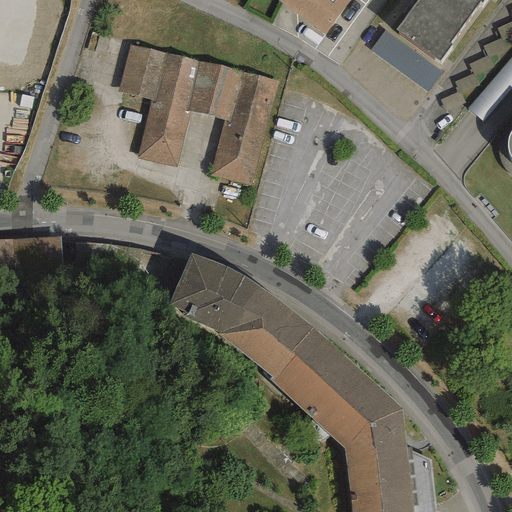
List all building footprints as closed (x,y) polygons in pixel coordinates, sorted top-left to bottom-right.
[(349,0),(348,0),(276,0),(323,35),(349,0)] [(417,0),(395,30),(439,62),(451,47),(447,44),(478,2),(481,4),(483,0),(417,0)] [(205,60),(131,43),(119,95),(154,103),(141,160),(180,169),(192,116),(205,60)] [(283,78),(205,60),(192,116),(226,124),(212,181),(257,191),(283,78)] [(190,254),(168,304),(185,310),(181,316),(219,332),(217,334),(271,377),(273,378),(313,329),(260,286),(225,267),(190,254)] [(401,410),(313,329),(273,378),(271,377),(268,379),(343,449),(401,410)] [(350,511),(435,511),(429,461),(405,448),(401,410),(343,449),(350,511)]
